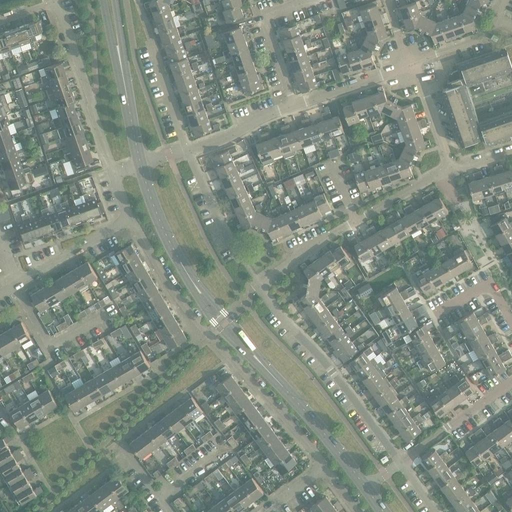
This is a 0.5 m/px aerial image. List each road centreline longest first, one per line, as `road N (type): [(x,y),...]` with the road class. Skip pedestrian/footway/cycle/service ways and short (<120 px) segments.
road 1 (tertiary): [(365,488),(200,292),(161,227),(141,164)]
road 2 (residential): [(323,468),(183,304),(128,218)]
road 3 (residential): [(400,463),(258,283)]
road 4 (residential): [(114,173),(55,3)]
road 5 (residential): [(258,283),(215,212),(190,149)]
road 6 (residential): [(116,307),(49,346),(15,286)]
road 7 (residential): [(294,105),(264,15),(311,0)]
road 8 (residential): [(400,463),(511,381)]
road 9 (residential): [(128,218),(15,286)]
road 10 (residential): [(294,105),(411,63)]
